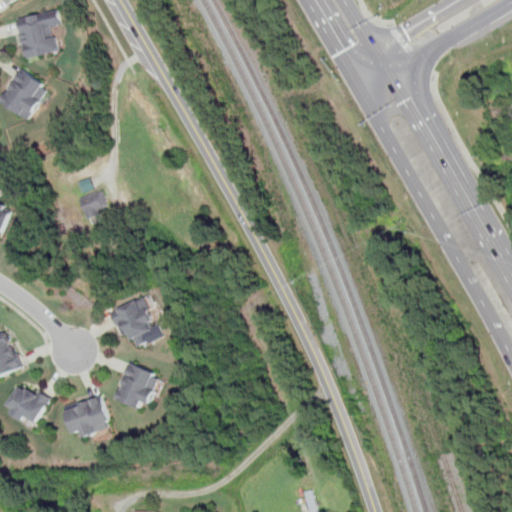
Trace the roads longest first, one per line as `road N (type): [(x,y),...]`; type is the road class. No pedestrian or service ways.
road 1 (tertiary): [(376,511),(332,389),(292,308),(121,0)]
road 2 (secondary): [(355,78),(511,358)]
road 3 (secondary): [(511,284),(390,75)]
road 4 (motorway): [(390,75),(511,4)]
